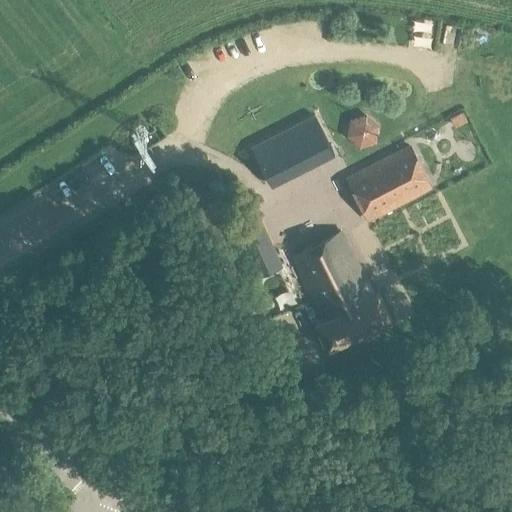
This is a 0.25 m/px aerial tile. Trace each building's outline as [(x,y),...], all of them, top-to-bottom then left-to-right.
[(447,76),(399,101),(409,120),(457,96),(447,76)] [(421,127),(445,177),(494,154),(470,104),(421,127)] [(380,124),(366,113),(350,118),(346,136),(359,148),(376,142),(380,124)] [(333,152),(315,117),(252,149),(270,184),(333,152)] [(371,218),(433,187),(412,145),(350,177),(371,218)] [(419,279),(511,240),(511,220),(499,189),(399,231),(419,279)] [(227,228),(239,254),(268,240),(256,215),(227,228)] [(375,296),(345,230),(292,255),(322,320),(315,324),(326,350),(389,321),(377,295),(375,296)] [(268,240),(239,254),(252,279),(281,266),(281,265),(279,266),(268,240)]
